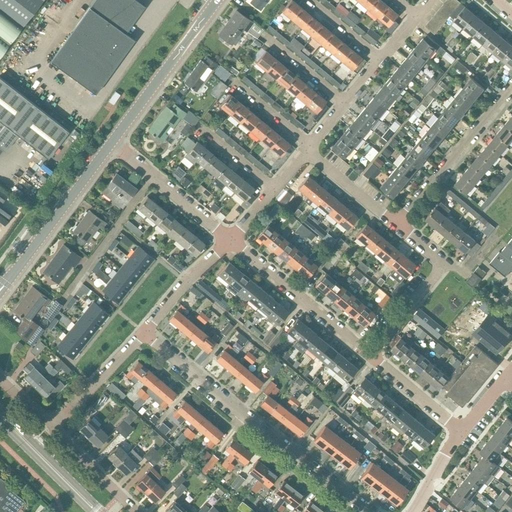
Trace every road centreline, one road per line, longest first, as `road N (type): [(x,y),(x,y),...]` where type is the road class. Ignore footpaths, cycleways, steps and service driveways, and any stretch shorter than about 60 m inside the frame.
road 1 (residential): [(368,511),(140,333)]
road 2 (tertiary): [(0,290),(111,142)]
road 3 (residential): [(230,241),(370,354)]
road 4 (residential): [(395,224),(511,88)]
road 5 (residential): [(395,224),(443,265),(370,354)]
road 6 (tertiary): [(111,142),(217,0)]
road 7 (residential): [(111,142),(230,241)]
road 8 (tertiary): [(96,511),(0,418)]
road 9 (residential): [(51,430),(140,333)]
road 10 (residential): [(140,333),(230,241)]
